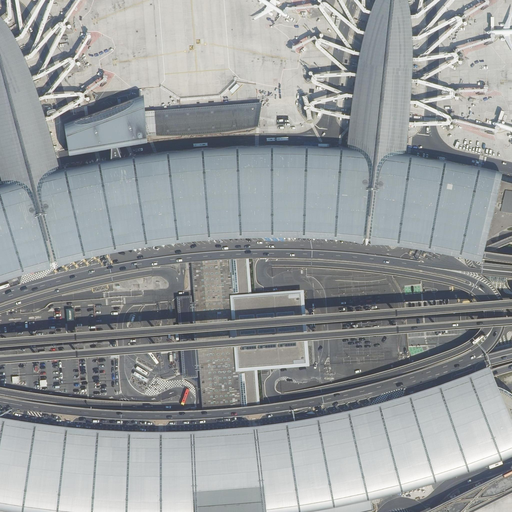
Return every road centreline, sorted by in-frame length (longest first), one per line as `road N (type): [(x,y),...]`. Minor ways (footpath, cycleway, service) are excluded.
road 1 (secondary): [(511,304),(0,344)]
road 2 (secondary): [(0,361),(511,323)]
